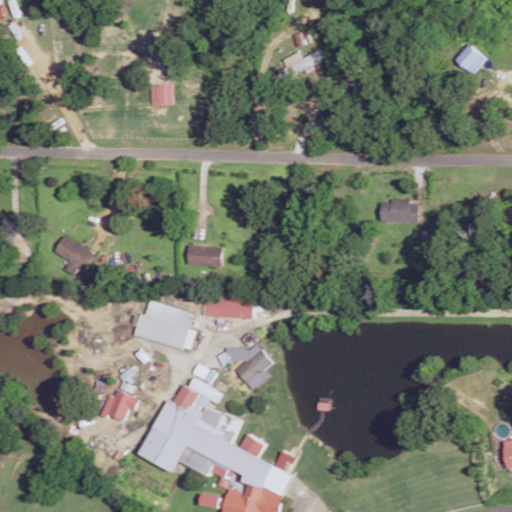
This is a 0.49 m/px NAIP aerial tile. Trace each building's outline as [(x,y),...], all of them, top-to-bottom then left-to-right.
[(474,72),(487,57),(471,43),(458,58),(474,72)] [(303,57),(300,50),(283,58),(287,66),(282,69),(286,77),(325,57),(320,48),(303,57)] [(151,83),(152,103),(173,102),(173,83),(151,83)] [(383,201),(383,220),(420,220),(420,200),(393,199),(393,201),(383,201)] [(56,251),(71,259),(66,269),(75,274),(79,265),(87,270),(96,252),(64,235),(56,251)] [(189,263),(223,264),(224,245),(190,244),(189,263)] [(255,317),(256,297),(205,295),(205,315),(255,317)] [(136,334),(191,349),(196,329),(191,328),(195,311),(151,299),(147,314),(142,312),(136,334)] [(275,362),(260,342),(251,349),(244,340),(219,357),(228,369),(235,364),(253,388),(270,375),(266,369),(275,362)] [(134,457),(213,471),(224,478),(233,465),(248,476),(245,491),(230,488),(228,497),(203,493),(201,503),(226,507),(224,511),(282,511),(289,473),(263,454),(265,442),(250,432),(242,444),(236,443),(241,415),(209,409),(221,392),(194,373),(134,457)] [(131,407),(136,409),(141,397),(119,389),(110,413),(126,419),(131,407)] [(297,455),(283,449),(277,464),(291,470),(297,455)]
